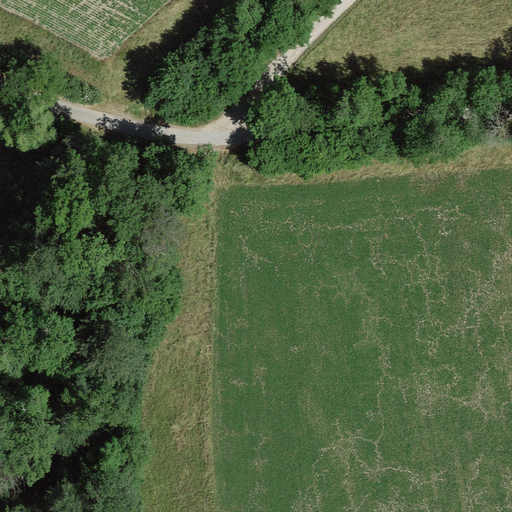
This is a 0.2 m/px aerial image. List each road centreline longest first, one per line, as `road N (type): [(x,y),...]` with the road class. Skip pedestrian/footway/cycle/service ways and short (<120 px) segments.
road 1 (track): [(511,111),(200,139)]
road 2 (unclassified): [(200,139),(0,65)]
road 3 (track): [(347,0),(200,139)]
